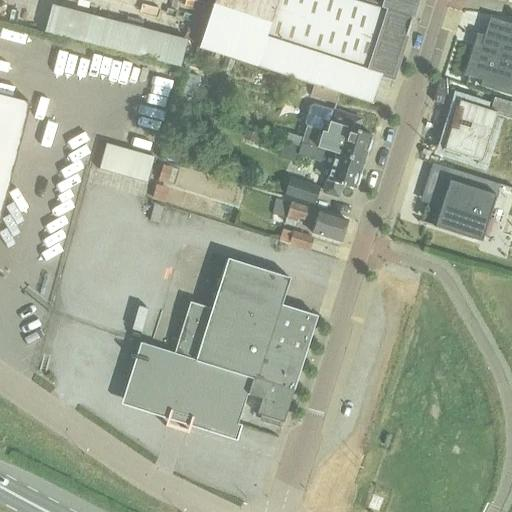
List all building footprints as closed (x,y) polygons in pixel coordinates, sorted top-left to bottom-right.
[(392,80),(411,19),(346,0),(214,0),(198,50),(313,86),(310,97),(335,105),(339,94),(371,104),(380,76),(392,80)] [(348,0),(380,9),(380,8),(411,18),(416,0),(348,0)] [(179,67),(186,41),(51,6),(44,32),(179,67)] [(511,24),(490,18),(481,45),(476,44),(467,72),(466,71),(464,75),(481,81),(480,86),(511,96),(511,24)] [(0,95),(0,220),(30,103),(0,95)] [(458,101),(442,147),(481,161),(497,114),(511,119),(511,117),(511,101),(495,96),(490,112),(458,101)] [(306,128),(301,144),(304,145),(363,163),(368,145),(371,136),(357,132),(360,121),(332,112),(313,106),(308,108),(303,123),(306,128)] [(245,131),(243,138),(257,142),(259,136),(245,131)] [(337,155),(301,144),(297,156),(331,167),(323,193),(341,198),(345,187),(354,190),(363,163),(337,155)] [(111,173),(118,149),(106,145),(99,170),(111,173)] [(281,146),(278,159),(294,162),(297,150),(281,146)] [(123,177),(130,152),(118,149),(111,173),(123,177)] [(135,180),(142,155),(130,152),(123,177),(135,180)] [(151,170),(154,159),(142,155),(135,180),(147,183),(151,170)] [(162,167),(158,180),(167,183),(171,169),(162,167)] [(314,204),(319,189),(288,179),(283,195),(314,204)] [(481,243),(496,196),(449,181),(434,228),(481,243)] [(156,185),(152,199),(164,202),(168,188),(156,185)] [(311,234),(340,243),(347,222),(290,204),(275,200),(271,215),(285,220),(297,223),(298,219),(314,224),(311,234)] [(313,239),(283,230),(279,243),(309,252),(313,239)] [(285,389),(293,391),(317,317),(281,306),(289,279),(228,260),(212,309),(191,302),(174,354),(145,344),(127,402),(234,436),(247,395),(253,379),(281,388),(282,386),(285,387),(285,389)] [(253,379),(247,395),(261,399),(256,415),(268,419),(267,423),(278,427),(279,422),(283,423),(293,391),(285,389),(285,387),(282,386),(281,388),(253,379)]
